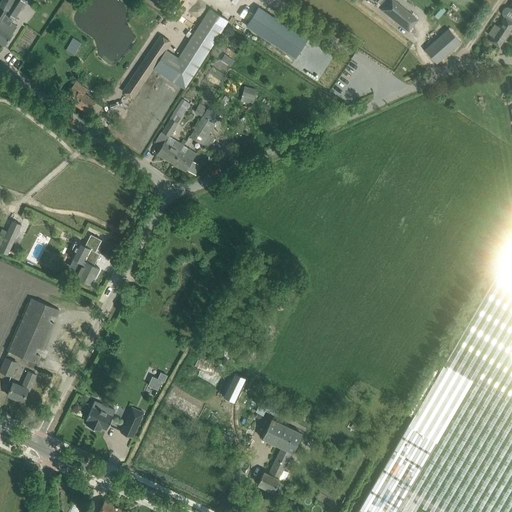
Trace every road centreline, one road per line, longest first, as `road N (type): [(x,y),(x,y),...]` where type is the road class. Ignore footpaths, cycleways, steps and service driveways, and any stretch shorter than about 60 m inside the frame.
road 1 (residential): [(169,191),(459,68),(511,60)]
road 2 (unclassified): [(44,450),(48,418),(169,191)]
road 3 (unclassified): [(169,191),(0,64)]
road 4 (tertiary): [(173,511),(44,450)]
